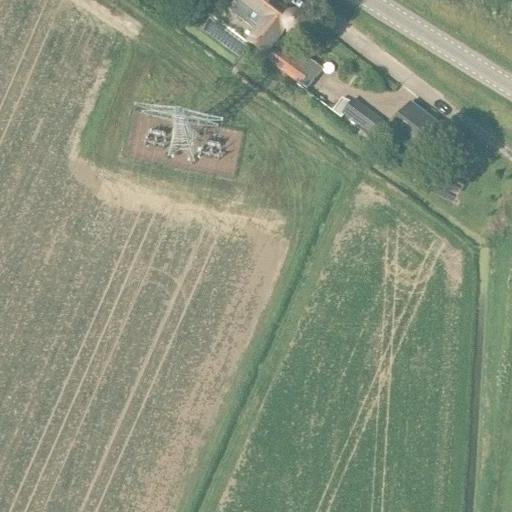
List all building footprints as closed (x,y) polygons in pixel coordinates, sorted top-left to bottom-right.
[(189,0),(183,8),(200,21),(206,14),(189,0)] [(217,9),(210,18),(248,47),(267,62),(268,62),(267,63),(271,66),(283,74),(301,87),(307,77),(294,68),(273,54),(276,51),(281,43),(285,37),(288,39),(291,40),(294,40),(295,40),(297,40),(298,40),(299,39),(300,39),(301,38),(302,37),(303,37),(303,36),(304,35),(305,34),(305,33),(306,30),(306,27),(306,25),(305,24),(304,21),(301,19),(299,17),(295,16),(291,17),(290,16),(269,0),(240,0),(237,4),(264,25),(256,35),(240,22),(222,8),(219,6),(217,9)] [(302,57),(294,68),(307,77),(301,87),(307,91),(314,82),(322,70),(302,57)] [(377,119),(353,101),(341,116),(357,127),(355,129),(374,143),(386,127),(376,120),(377,119)] [(411,106),(391,133),(420,155),(440,128),(411,106)]
